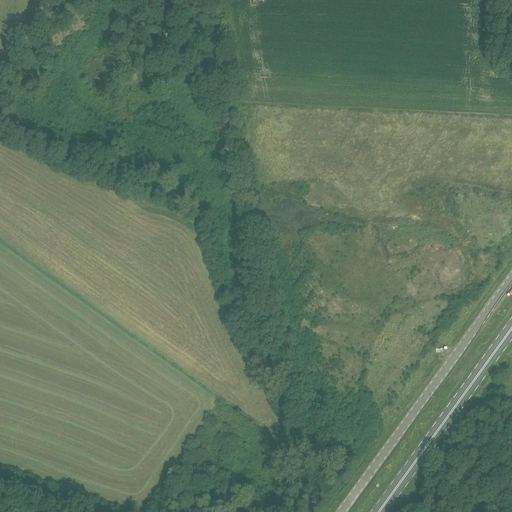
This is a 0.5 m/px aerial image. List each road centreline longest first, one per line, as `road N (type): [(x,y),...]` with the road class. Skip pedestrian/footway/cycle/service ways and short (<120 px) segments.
road 1 (unclassified): [(340,511),(511,278)]
road 2 (primary): [(380,511),(511,330)]
